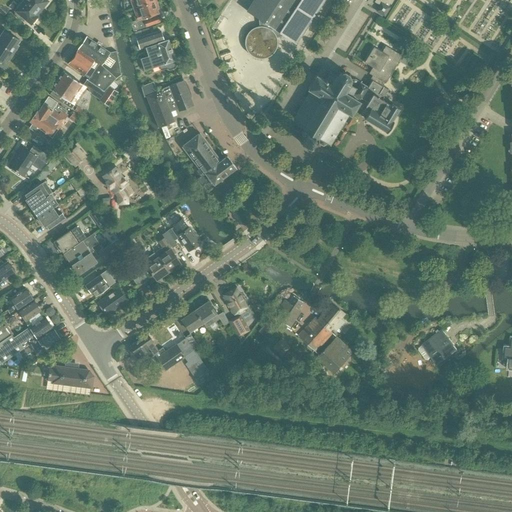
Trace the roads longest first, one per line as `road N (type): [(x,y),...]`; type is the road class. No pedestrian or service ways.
road 1 (residential): [(95,348),(251,240),(302,187)]
road 2 (residential): [(511,58),(407,228)]
road 3 (tertiary): [(203,511),(95,348)]
road 4 (residential): [(251,148),(218,95),(184,0)]
road 5 (residential): [(77,0),(70,38),(0,141)]
road 6 (tertiary): [(95,348),(29,247),(0,219)]
